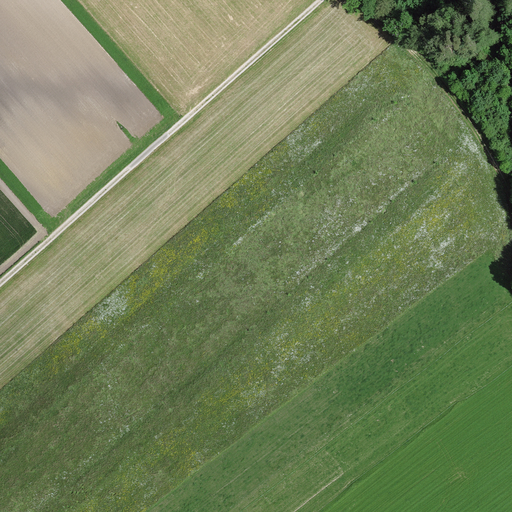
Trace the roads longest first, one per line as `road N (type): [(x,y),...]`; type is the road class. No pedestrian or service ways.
road 1 (track): [(0,283),(314,0)]
road 2 (track): [(351,0),(409,46),(470,120),(511,209)]
